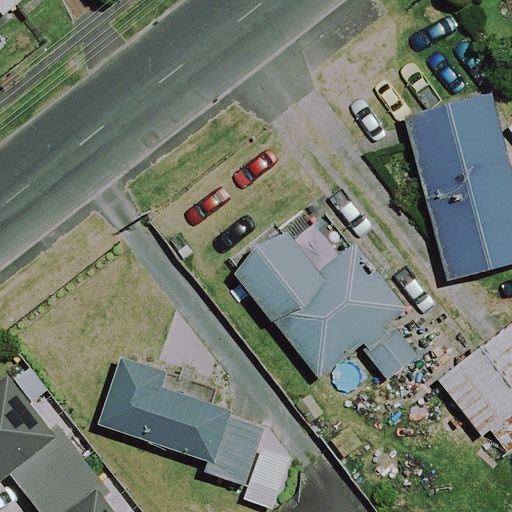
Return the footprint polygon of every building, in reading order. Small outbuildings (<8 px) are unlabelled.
[(0,0),(0,14),(6,22),(34,0),(0,0)] [(511,186),(494,109),(411,128),(446,284),(511,269),(511,186)] [(285,231),(234,271),(321,383),(361,351),(383,380),(428,345),(348,242),(314,269),(285,231)] [(511,322),(435,379),(480,440),(488,434),(507,460),(511,456),(511,322)] [(249,403),(120,359),(96,429),(205,467),(201,478),(241,492),(237,501),(268,511),(273,511),(291,460),(261,450),(268,430),(242,421),(249,403)] [(121,511),(72,448),(13,494),(26,511),(121,511)]
